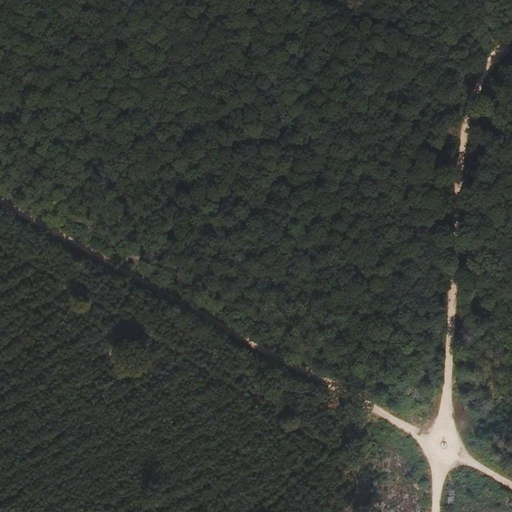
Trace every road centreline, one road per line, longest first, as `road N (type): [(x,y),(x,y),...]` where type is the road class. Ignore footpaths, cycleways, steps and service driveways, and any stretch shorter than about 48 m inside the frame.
road 1 (track): [(443,445),(0,199)]
road 2 (track): [(443,445),(478,105),(511,48)]
